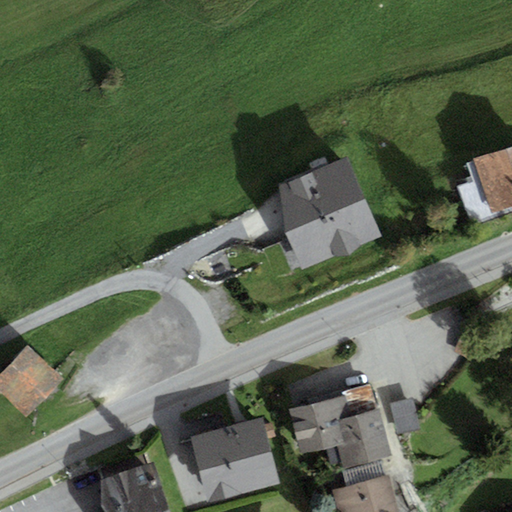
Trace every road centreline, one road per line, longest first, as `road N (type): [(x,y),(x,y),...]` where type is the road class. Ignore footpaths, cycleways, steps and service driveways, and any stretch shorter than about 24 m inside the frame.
road 1 (tertiary): [(0,480),(225,368),(511,251)]
road 2 (track): [(0,337),(140,279),(192,300),(225,368)]
